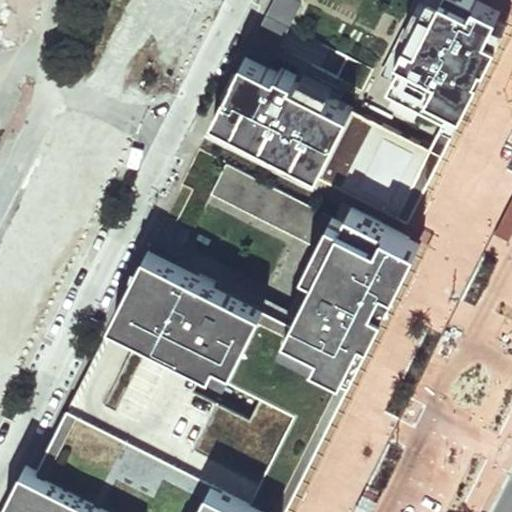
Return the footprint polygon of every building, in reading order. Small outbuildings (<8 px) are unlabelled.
[(300,0),(274,0),(247,54),(270,65),(302,1),(300,0)] [(499,16),(467,0),(419,0),(382,74),(452,109),(499,16)] [(398,214),(431,146),(270,65),(247,54),(213,121),(398,214)] [(62,107),(0,251),(0,392),(113,129),(62,107)] [(275,186),(227,162),(213,189),(262,213),(275,186)] [(344,221),(275,186),(262,213),(331,248),(344,221)] [(511,237),(511,197),(507,196),(495,232),(511,237)] [(353,203),(349,212),(408,242),(360,337),(301,307),(294,320),(354,350),(275,507),(272,511),(285,511),(424,238),(353,203)] [(326,257),(301,307),(360,337),(408,242),(349,212),(344,221),(331,248),(326,257)] [(142,332),(177,261),(150,248),(114,318),(142,332)] [(39,467),(16,511),(272,511),(275,507),(354,350),(294,320),(269,308),(223,285),(177,261),(142,332),(114,318),(39,467)]
